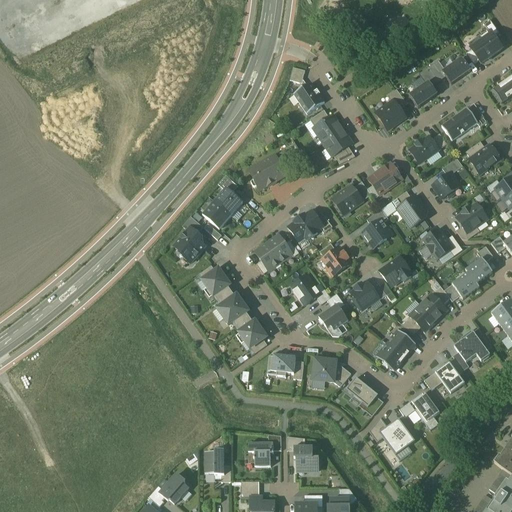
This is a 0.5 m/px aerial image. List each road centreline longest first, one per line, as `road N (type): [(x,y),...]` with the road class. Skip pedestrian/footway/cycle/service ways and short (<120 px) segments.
road 1 (residential): [(507,286),(453,326),(398,389),(339,349),(286,337),(239,258),(312,190)]
road 2 (tertiary): [(148,217),(242,105),(268,43)]
road 3 (tertiary): [(0,346),(148,217)]
road 4 (residential): [(416,511),(511,409)]
